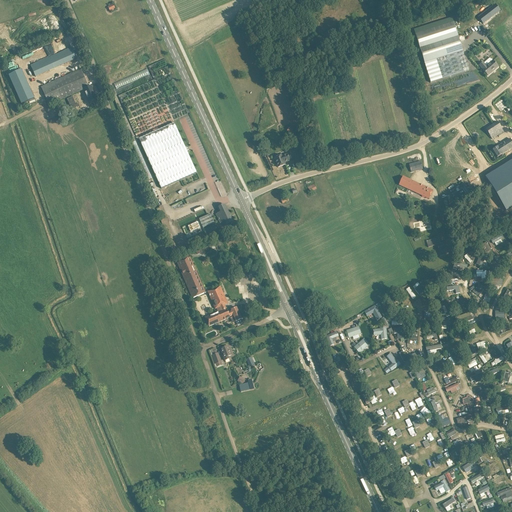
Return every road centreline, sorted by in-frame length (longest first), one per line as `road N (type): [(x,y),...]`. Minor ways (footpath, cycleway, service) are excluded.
road 1 (track): [(63,0),(200,346)]
road 2 (primary): [(381,511),(240,200)]
road 3 (primary): [(240,200),(149,0)]
road 4 (unclassified): [(240,200),(424,142)]
road 5 (track): [(200,346),(257,511)]
road 6 (unclassified): [(424,142),(390,0)]
